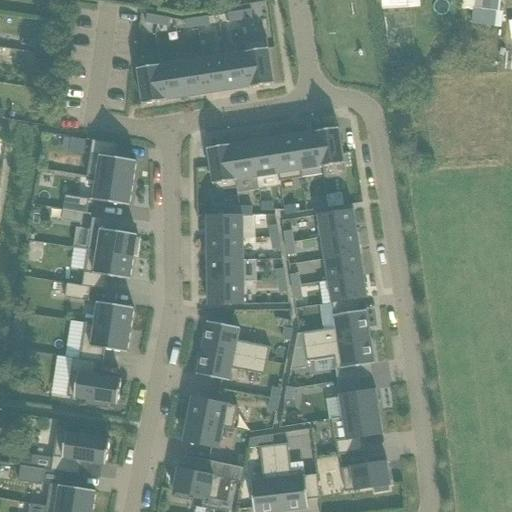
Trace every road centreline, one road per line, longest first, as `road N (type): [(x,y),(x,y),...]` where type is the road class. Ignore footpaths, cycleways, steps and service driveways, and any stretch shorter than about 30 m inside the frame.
road 1 (residential): [(317,90),(293,106),(168,127),(171,310),(128,511)]
road 2 (residential): [(427,511),(375,118),(355,99),(317,90)]
